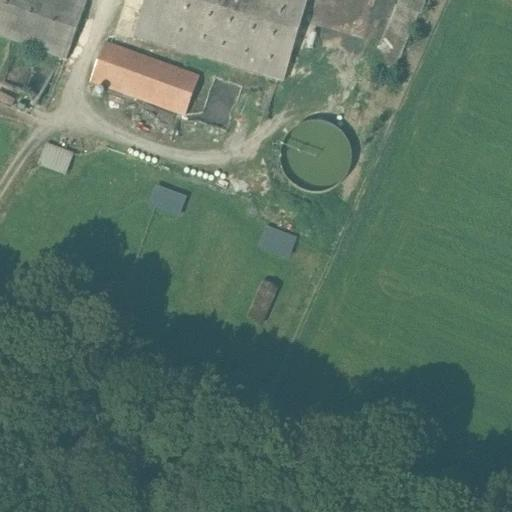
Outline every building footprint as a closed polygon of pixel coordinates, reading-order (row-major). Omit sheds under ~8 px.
[(0,0),(0,36),(66,61),(85,6),(69,0),(0,0)] [(306,0),(149,0),(138,39),(282,82),(306,0)] [(396,0),(375,64),(398,71),(422,0),(396,0)] [(199,83),(105,47),(92,83),(186,118),(199,83)] [(350,174),(352,161),(349,147),(342,136),(330,128),(316,125),(303,128),(292,136),(284,148),(281,161),(284,175),(292,186),(304,194),(317,196),(331,194),(342,186),(350,174)] [(71,158),(47,149),(40,167),(64,176),(71,158)] [(185,199),(157,190),(150,210),(179,219),(185,199)] [(295,241),(269,231),(262,251),(288,260),(295,241)] [(263,324),(279,288),(263,281),(248,317),(263,324)]
